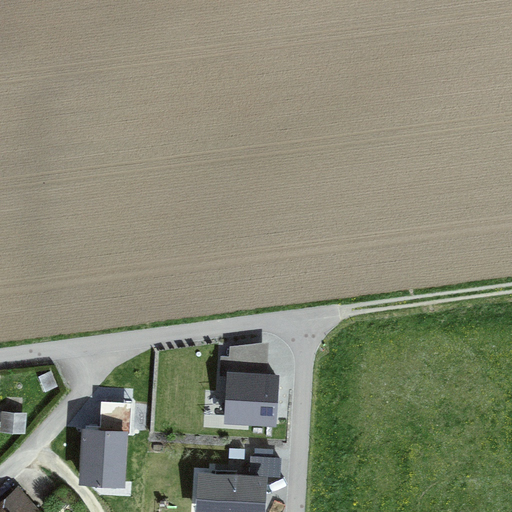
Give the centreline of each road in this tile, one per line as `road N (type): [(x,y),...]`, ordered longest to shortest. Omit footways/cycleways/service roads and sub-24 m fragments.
road 1 (residential): [(96,346),(270,323),(303,331),(296,511)]
road 2 (track): [(303,331),(317,315),(511,290)]
road 3 (residential): [(96,346),(86,384),(0,475)]
